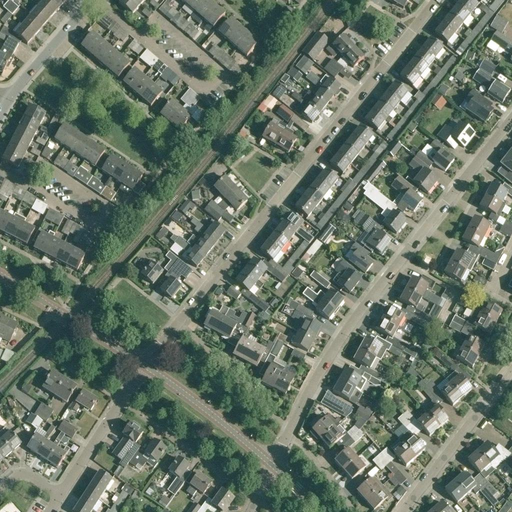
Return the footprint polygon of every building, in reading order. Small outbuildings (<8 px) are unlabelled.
[(17,5),(13,1),(12,3),(9,0),(3,8),(12,16),(20,6),(18,4),(17,5)] [(48,0),(45,0),(39,7),(51,18),(59,9),(48,0)] [(66,0),(48,0),(59,9),(66,0)] [(140,6),(132,0),(121,0),(118,4),(132,16),(140,6)] [(159,6),(153,0),(149,4),(156,10),(160,6),(159,6)] [(171,22),(177,14),(178,14),(172,8),(171,9),(168,7),(170,5),(169,5),(172,0),(167,0),(158,11),(171,22)] [(205,0),(189,0),(185,5),(194,13),(205,0)] [(207,0),(205,0),(194,13),(203,20),(215,7),(207,0)] [(391,0),(390,1),(403,9),(408,0),(391,0)] [(470,0),(462,0),(458,5),(470,15),(478,6),(470,0)] [(489,3),(486,8),(494,15),(504,2),(501,0),(497,0),(493,6),(489,3)] [(470,15),(458,5),(450,15),(463,25),(470,15)] [(39,7),(31,17),(43,27),(51,18),(39,7)] [(225,15),(215,7),(203,20),(213,29),(225,15)] [(494,15),(486,8),(483,11),(486,14),(479,23),(484,27),(494,15)] [(148,19),(152,15),(144,9),(141,13),(148,19)] [(4,25),(11,17),(7,14),(0,22),(4,25)] [(177,14),(171,22),(180,29),(186,22),(177,14)] [(450,15),(443,24),(455,34),(463,25),(450,15)] [(104,27),(110,20),(107,16),(101,24),(104,27)] [(43,27),(31,17),(23,25),(35,36),(43,27)] [(501,35),(508,23),(496,17),(490,28),(501,35)] [(228,42),(240,28),(230,20),(219,34),(228,42)] [(186,22),(180,29),(189,37),(195,30),(196,29),(190,24),(189,25),(186,22)] [(484,27),(479,23),(473,30),(466,25),(465,27),(471,33),(472,32),(477,36),(484,27)] [(120,40),(126,33),(116,24),(110,32),(114,35),(113,36),(118,41),(119,40),(120,40)] [(455,34),(443,24),(435,33),(448,43),(455,34)] [(35,36),(23,25),(15,35),(27,45),(35,36)] [(249,36),(240,28),(228,42),(237,50),(249,36)] [(198,33),(195,30),(189,37),(192,40),(198,33)] [(471,33),(464,41),(469,45),(477,36),(472,32),(471,33)] [(0,39),(6,42),(8,38),(0,33),(0,39)] [(126,33),(120,40),(123,43),(129,36),(126,33)] [(90,55),(102,42),(93,34),(81,47),(90,55)] [(503,50),(504,50),(511,55),(511,58),(511,61),(511,43),(509,42),(501,37),(501,38),(495,34),(489,44),(495,48),(496,46),(503,50)] [(318,35),(303,54),(312,61),(327,42),(318,35)] [(237,50),(246,57),(247,58),(258,44),(249,36),(237,50)] [(343,57),(353,48),(342,37),(333,46),(331,44),(325,50),(331,56),(338,52),(343,57)] [(6,57),(0,53),(0,71),(3,73),(10,59),(19,45),(16,43),(8,38),(6,42),(3,48),(9,51),(6,57)] [(430,39),(423,49),(435,59),(443,50),(430,39)] [(138,56),(144,49),(134,40),(128,48),(134,53),(138,56)] [(469,45),(464,41),(456,51),(461,55),(469,45)] [(102,42),(90,55),(99,63),(111,50),(102,42)] [(353,48),(343,57),(354,68),(364,59),(353,48)] [(423,49),(415,58),(428,68),(435,59),(423,49)] [(111,50),(99,63),(108,71),(120,57),(111,50)] [(221,51),(220,50),(213,58),(223,66),(230,58),(221,50),(221,51)] [(152,68),(158,61),(148,53),(141,61),(148,67),(149,65),(152,68)] [(120,57),(108,71),(118,79),(129,66),(120,57)] [(300,71),(308,61),(303,57),(295,67),(300,71)] [(444,66),(449,70),(457,61),(452,57),(444,66)] [(236,63),(230,58),(223,66),(234,76),(238,68),(235,65),(236,63)] [(415,58),(407,68),(420,78),(428,68),(415,58)] [(332,60),(328,65),(338,73),(343,68),(332,60)] [(158,61),(152,68),(151,69),(157,74),(158,73),(161,76),(160,76),(161,77),(168,69),(158,61)] [(484,61),(479,69),(490,76),(495,68),(484,61)] [(443,68),(437,76),(441,80),(449,70),(444,66),(444,67),(440,63),(438,65),(443,68)] [(338,73),(328,65),(323,70),(334,79),(338,73)] [(420,78),(407,68),(400,77),(412,87),(420,78)] [(168,69),(161,77),(166,82),(167,81),(170,84),(177,77),(168,69)] [(132,92),(144,78),(134,70),(123,84),(132,92)] [(461,71),(457,78),(465,81),(468,75),(461,71)] [(319,86),(332,97),(334,95),(335,96),(337,96),(339,94),(339,92),(338,91),(340,88),(330,80),(329,80),(325,77),(321,81),(311,73),(306,79),(312,83),(315,80),(321,84),(319,86)] [(502,104),(510,91),(496,82),(483,74),(478,82),(490,91),(488,94),(502,104)] [(437,76),(429,85),(434,89),(441,80),(437,76)] [(153,86),(144,78),(132,92),(141,100),(153,86)] [(325,106),(332,97),(319,86),(321,84),(315,80),(312,83),(318,88),(312,95),(325,106)] [(395,83),(387,93),(400,103),(409,111),(409,110),(414,114),(424,102),(416,95),(414,98),(417,101),(412,106),(403,99),(407,93),(395,83)] [(434,89),(429,85),(422,95),(418,92),(416,95),(424,102),(434,89)] [(162,94),(153,86),(141,100),(151,108),(162,94)] [(186,105),(195,94),(190,90),(181,101),(186,105)] [(470,105),(466,110),(485,123),(492,111),(480,103),(483,98),(473,91),(465,102),(470,105)] [(297,101),(301,97),(295,93),(292,97),(297,101)] [(400,103),(387,93),(380,102),(392,112),(400,103)] [(195,94),(186,105),(181,110),(170,124),(179,132),(198,109),(194,106),(200,99),(195,94)] [(306,102),(301,97),(297,101),(301,104),(303,106),(305,104),(318,115),(325,106),(312,95),(306,102)] [(264,105),(268,108),(271,110),(277,102),(270,96),(263,105),(264,105)] [(445,96),(437,105),(443,110),(451,101),(445,96)] [(170,124),(181,110),(172,102),(160,116),(170,124)] [(380,102),(372,111),(385,122),(385,121),(388,124),(394,129),(399,133),(406,123),(402,120),(396,127),(390,122),(392,120),(388,117),(392,112),(380,102)] [(303,106),(301,104),(294,113),(300,117),(301,116),(311,124),(313,122),(314,123),(316,122),(319,120),(318,117),(317,116),(318,115),(305,104),(303,106)] [(24,118),(40,126),(45,115),(30,107),(24,118)] [(293,115),(283,107),(277,114),(288,122),(293,116),(293,115)] [(409,111),(402,120),(406,123),(414,114),(409,110),(409,111)] [(385,122),(372,111),(365,121),(377,131),(385,122)] [(56,113),(47,129),(47,130),(51,132),(57,121),(60,115),(56,113)] [(290,121),(301,130),(305,133),(309,127),(293,115),(290,121)] [(24,118),(18,129),(34,137),(40,126),(24,118)] [(283,133),(276,129),(279,123),(274,119),(270,125),(262,138),(275,146),(283,133)] [(464,148),(474,135),(459,124),(452,133),(444,127),(437,136),(454,150),(458,144),(464,148)] [(65,147),(74,133),(64,126),(54,140),(65,147)] [(352,136),(365,146),(372,137),(360,127),(352,136)] [(47,130),(47,129),(43,128),(41,132),(49,136),(51,132),(47,130)] [(18,129),(13,139),(29,148),(34,137),(18,129)] [(283,133),(275,146),(288,154),(296,141),(290,137),(293,133),(289,131),(285,129),(283,133)] [(399,133),(394,129),(387,138),(391,142),(399,133)] [(74,133),(65,147),(75,154),(84,139),(74,133)] [(352,136),(345,146),(357,156),(365,146),(352,136)] [(44,147),(46,142),(38,138),(36,143),(44,147)] [(13,139),(7,150),(23,158),(29,148),(13,139)] [(95,146),(84,139),(75,154),(85,160),(95,146)] [(415,158),(429,168),(433,163),(445,172),(454,161),(441,151),(444,148),(435,141),(430,147),(433,150),(432,151),(427,157),(414,147),(409,153),(416,158),(415,158)] [(374,154),(379,158),(387,148),(386,148),(387,146),(383,142),(382,144),(379,148),(377,146),(372,152),(374,154)] [(402,147),(395,142),(386,153),(393,158),(402,147)] [(95,146),(85,160),(98,169),(107,157),(103,155),(105,153),(95,146)] [(345,146),(337,155),(350,165),(357,156),(345,146)] [(52,152),(46,148),(42,157),(47,160),(52,152)] [(38,157),(41,153),(32,149),(30,153),(38,157)] [(23,158),(7,150),(2,161),(17,169),(23,158)] [(511,151),(501,165),(510,172),(504,179),(511,184),(511,151)] [(374,154),(367,163),(371,167),(379,158),(374,154)] [(350,165),(337,155),(330,165),(342,175),(350,165)] [(63,171),(68,163),(69,162),(62,158),(62,159),(58,156),(53,164),(63,171)] [(107,157),(98,169),(112,179),(122,164),(112,157),(110,160),(107,157)] [(407,178),(404,181),(417,191),(419,188),(428,194),(438,182),(426,172),(429,169),(429,168),(415,158),(409,165),(420,174),(414,183),(407,178)] [(33,168),(35,164),(27,160),(25,164),(33,168)] [(383,169),(386,166),(379,161),(369,174),(374,178),(382,168),(383,169)] [(68,163),(63,171),(73,177),(79,170),(68,163)] [(367,163),(359,173),(364,176),(371,167),(367,163)] [(132,171),(122,164),(112,179),(122,185),(132,171)] [(79,170),(73,177),(87,187),(93,178),(83,171),(83,170),(80,168),(79,170)] [(142,177),(132,171),(122,185),(138,195),(146,186),(139,182),(142,177)] [(317,180),(329,190),(337,181),(325,171),(317,180)] [(349,179),(347,182),(354,188),(364,176),(359,173),(356,176),(354,175),(350,180),(349,179)] [(417,191),(404,181),(400,177),(392,187),(406,198),(397,208),(404,213),(408,207),(414,212),(418,207),(419,208),(421,207),(423,205),(423,203),(422,202),(414,195),(417,191)] [(93,178),(87,187),(94,191),(100,195),(106,188),(99,183),(96,181),(96,180),(93,178)] [(225,200),(235,190),(224,178),(214,188),(225,200)] [(317,180),(309,190),(322,200),(329,190),(317,180)] [(0,190),(0,195),(9,200),(11,197),(10,197),(16,186),(5,181),(0,190)] [(354,188),(347,182),(340,191),(342,193),(339,198),(344,202),(354,188)] [(371,201),(372,200),(385,210),(381,215),(387,220),(383,225),(396,235),(405,223),(394,213),(397,209),(378,194),(378,192),(368,184),(363,190),(366,192),(363,195),(371,201)] [(491,185),(485,196),(502,205),(507,194),(491,185)] [(16,186),(10,197),(11,197),(21,203),(22,201),(27,192),(20,189),(20,188),(16,186)] [(106,188),(100,195),(104,198),(105,197),(111,201),(112,200),(118,191),(115,194),(109,190),(106,188)] [(246,202),(235,190),(225,200),(236,212),(246,202)] [(322,200),(309,190),(302,199),(314,209),(322,200)] [(26,194),(22,201),(28,205),(32,207),(36,200),(37,199),(26,194)] [(502,205),(485,196),(479,208),(491,214),(488,219),(495,223),(501,213),(498,212),(502,205)] [(339,198),(331,207),(336,211),(344,202),(339,198)] [(314,209),(302,199),(294,208),(303,215),(302,216),(308,222),(310,220),(307,218),(314,209)] [(32,207),(31,210),(39,215),(40,213),(43,214),(47,206),(36,200),(32,207)] [(193,205),(187,201),(179,211),(184,215),(193,205)] [(207,206),(221,217),(225,212),(211,201),(207,206)] [(221,217),(207,206),(203,211),(217,222),(221,217)] [(331,207),(324,217),(329,220),(336,211),(331,207)] [(49,209),(44,220),(47,221),(55,225),(58,227),(59,225),(64,217),(53,211),(49,209)] [(177,223),(182,217),(176,212),(171,218),(177,223)] [(380,255),(390,241),(378,233),(382,228),(361,212),(353,222),(365,231),(364,233),(371,238),(366,245),(380,255)] [(12,219),(2,213),(0,216),(0,232),(4,235),(13,219),(12,219)] [(304,241),(309,245),(318,233),(313,229),(309,235),(308,235),(307,235),(299,228),(302,224),(290,214),(282,224),(295,234),(304,241)] [(13,219),(4,235),(15,240),(23,224),(25,221),(14,215),(12,219),(13,219)] [(329,220),(324,217),(317,226),(316,225),(315,227),(320,231),(329,220)] [(474,218),(468,229),(484,238),(490,227),(474,218)] [(67,220),(61,233),(67,237),(69,233),(74,225),(74,224),(67,220)] [(203,231),(217,242),(225,233),(214,225),(212,228),(208,225),(205,229),(193,220),(190,224),(196,228),(199,224),(205,229),(203,231)] [(510,238),(511,234),(511,224),(505,221),(499,232),(510,238)] [(23,224),(15,240),(26,246),(34,230),(23,224)] [(199,224),(196,228),(194,231),(199,235),(196,239),(210,251),(217,242),(203,231),(205,229),(199,224)] [(282,224),(275,233),(287,243),(295,234),(282,224)] [(74,225),(69,233),(79,239),(80,239),(82,233),(84,230),(74,225)] [(484,260),(496,266),(504,249),(499,246),(494,255),(479,247),(484,238),(468,229),(462,241),(470,246),(468,251),(478,257),(484,260)] [(53,239),(55,235),(54,235),(50,233),(48,236),(48,235),(47,237),(42,234),(41,234),(38,232),(32,242),(36,244),(33,249),(44,255),(53,239)] [(275,233),(267,242),(280,252),(287,243),(275,233)] [(85,245),(90,247),(94,239),(89,237),(85,245)] [(182,246),(185,242),(178,237),(173,244),(185,253),(182,258),(186,261),(196,269),(203,260),(189,249),(188,251),(182,246)] [(63,245),(53,239),(44,255),(55,261),(63,245)] [(190,246),(185,242),(182,246),(188,251),(189,249),(203,260),(210,251),(196,239),(190,246)] [(345,258),(350,262),(365,274),(373,265),(362,257),(366,252),(350,239),(347,242),(354,247),(350,252),(345,258)] [(304,241),(297,251),(302,254),(309,245),(304,241)] [(312,257),(322,245),(316,241),(307,253),(312,257)] [(280,252),(267,242),(260,252),(272,262),(280,252)] [(74,250),(63,245),(55,261),(66,266),(74,250)] [(85,256),(74,250),(66,266),(77,272),(85,256)] [(302,254),(297,251),(289,260),(296,266),(300,261),(298,259),(302,254)] [(450,263),(466,271),(470,273),(478,257),(468,251),(465,256),(456,252),(450,263)] [(168,273),(178,260),(169,253),(165,258),(170,262),(163,270),(168,273)] [(138,267),(143,272),(140,276),(152,285),(161,273),(149,264),(144,259),(138,267)] [(178,260),(168,273),(172,277),(179,269),(184,273),(187,268),(178,260)] [(296,266),(289,260),(282,269),(278,266),(275,270),(286,279),(296,266)] [(496,266),(484,260),(481,265),(493,272),(496,266)] [(252,261),(244,272),(257,282),(266,271),(270,275),(270,274),(282,283),(286,279),(275,270),(264,261),(260,266),(252,261)] [(349,295),(359,281),(349,273),(352,269),(343,262),(335,271),(343,278),(337,286),(349,295)] [(466,271),(450,263),(444,274),(460,283),(466,271)] [(257,282),(244,272),(235,282),(244,289),(240,294),(241,294),(265,313),(269,316),(273,312),(269,308),(262,301),(260,302),(248,293),(257,282)] [(313,279),(312,280),(326,290),(330,285),(316,275),(314,273),(311,276),(313,279)] [(482,291),(487,282),(475,276),(472,282),(476,283),(472,291),(482,291)] [(422,277),(418,283),(427,287),(431,290),(435,284),(422,277)] [(427,287),(418,283),(411,279),(405,290),(421,299),(422,298),(436,306),(442,309),(448,298),(442,295),(440,299),(425,292),(427,287)] [(171,300),(180,288),(170,280),(160,291),(171,300)] [(241,294),(240,294),(231,287),(226,293),(235,301),(241,294)] [(421,299),(405,290),(399,301),(415,310),(421,313),(423,308),(418,305),(421,299)] [(319,292),(316,296),(336,311),(343,302),(330,292),(326,297),(319,292)] [(336,311),(316,296),(312,300),(319,305),(315,310),(328,320),(336,311)] [(468,310),(471,304),(460,298),(456,304),(468,310)] [(295,311),(303,315),(310,319),(313,313),(298,305),(295,311)] [(475,307),(472,313),(495,324),(501,313),(484,305),(481,311),(475,307)] [(216,333),(228,310),(222,306),(219,313),(210,308),(204,319),(207,320),(204,327),(216,333)] [(384,315),(382,320),(398,329),(402,322),(407,325),(409,321),(411,322),(419,326),(418,327),(429,333),(432,327),(421,320),(414,316),(405,311),(403,310),(400,315),(388,308),(388,309),(386,308),(384,309),(382,312),(383,314),(384,315)] [(234,313),(228,310),(216,333),(229,339),(232,333),(237,336),(242,327),(242,326),(237,323),(236,325),(230,322),(234,313)] [(303,315),(295,311),(293,310),(289,317),(300,322),(303,315)] [(248,313),(242,326),(242,327),(248,330),(255,316),(248,313)] [(495,324),(472,313),(468,320),(470,321),(466,327),(474,331),(475,329),(489,336),(495,324)] [(435,321),(424,315),(421,320),(432,327),(435,321)] [(18,325),(1,316),(0,317),(0,338),(9,343),(18,325)] [(451,322),(464,329),(466,323),(454,317),(451,322)] [(398,329),(382,320),(379,325),(378,324),(376,324),(374,328),(374,330),(376,331),(387,337),(385,342),(384,343),(386,344),(402,353),(402,352),(415,359),(420,349),(416,346),(414,350),(393,338),(398,329)] [(298,332),(314,340),(319,329),(304,321),(298,332)] [(432,327),(429,333),(435,336),(441,324),(435,321),(432,327)] [(464,329),(451,322),(449,328),(461,334),(464,329)] [(314,340),(298,332),(292,344),(308,352),(314,340)] [(244,361),(253,346),(247,343),(250,337),(244,334),(233,355),(244,361)] [(291,340),(279,334),(276,341),(287,347),(291,340)] [(468,338),(462,349),(478,357),(484,346),(468,338)] [(384,343),(385,342),(380,340),(376,345),(365,339),(359,350),(375,359),(381,348),(399,358),(402,353),(386,344),(384,343)] [(253,346),(244,361),(256,367),(267,346),(262,344),(259,349),(253,346)] [(478,357),(462,349),(456,361),(472,369),(478,357)] [(305,356),(293,350),(290,356),(302,362),(305,356)] [(375,359),(359,350),(353,362),(361,366),(358,371),(379,383),(382,377),(369,370),(375,359)] [(273,390),(282,373),(276,371),(279,365),(273,363),(275,358),(269,355),(260,372),(266,375),(262,384),(273,390)] [(450,384),(462,399),(472,390),(461,378),(465,373),(443,355),(439,361),(459,377),(457,378),(454,374),(446,381),(450,385),(450,384)] [(282,373),(273,390),(285,395),(297,372),(291,369),(287,376),(282,373)] [(412,369),(407,373),(412,379),(417,375),(412,369)] [(379,383),(358,371),(355,377),(345,371),(344,371),(342,371),(340,375),(341,377),(339,382),(355,391),(355,390),(359,393),(363,386),(359,384),(361,380),(376,388),(379,383)] [(55,396),(65,381),(52,373),(42,389),(55,396)] [(450,384),(450,385),(441,393),(430,381),(428,380),(424,384),(425,385),(426,385),(434,395),(441,403),(446,399),(453,407),(462,399),(450,384)] [(65,381),(55,396),(66,404),(76,388),(65,381)] [(425,385),(424,384),(422,381),(417,385),(429,399),(434,395),(426,385),(425,385)] [(355,391),(339,382),(336,386),(334,386),(331,391),(333,393),(332,393),(348,402),(355,391)] [(90,412),(97,401),(83,392),(78,401),(75,400),(70,408),(76,412),(80,406),(90,412)] [(333,404),(344,411),(346,405),(335,399),(333,404)] [(426,415),(439,429),(448,420),(432,402),(423,410),(427,415),(426,415)] [(42,404),(35,416),(47,423),(54,412),(42,404)] [(344,411),(333,404),(330,409),(341,416),(344,411)] [(367,422),(371,415),(360,409),(356,416),(367,422)] [(439,429),(426,415),(417,423),(407,411),(402,416),(418,434),(422,430),(429,437),(439,429)] [(42,422),(31,415),(26,423),(37,430),(42,422)] [(418,434),(402,416),(397,420),(409,433),(400,442),(403,446),(416,459),(425,451),(413,438),(418,434)] [(11,419),(6,424),(13,431),(18,427),(11,419)] [(320,441),(334,428),(325,419),(312,431),(320,441)] [(58,430),(72,439),(77,431),(63,422),(58,430)] [(129,464),(139,450),(140,448),(136,444),(143,434),(138,430),(140,427),(134,423),(132,425),(131,425),(130,426),(128,424),(124,429),(126,431),(123,435),(126,437),(117,449),(126,455),(122,461),(127,465),(129,464)] [(38,456),(46,443),(55,429),(52,426),(42,440),(35,436),(27,449),(38,456)] [(350,439),(359,431),(355,426),(346,435),(350,439)] [(7,436),(1,441),(12,453),(21,444),(6,427),(3,430),(7,436)] [(342,438),(334,428),(320,441),(329,450),(342,438)] [(359,431),(350,439),(354,444),(364,435),(359,431)] [(46,443),(38,456),(48,462),(56,449),(60,443),(64,437),(59,434),(55,440),(56,441),(52,447),(46,443)] [(12,453),(1,441),(0,439),(0,457),(3,460),(12,453)] [(63,453),(56,449),(48,462),(58,469),(70,450),(73,444),(70,442),(66,447),(63,453)] [(161,445),(160,446),(154,442),(145,455),(156,463),(166,450),(164,449),(164,448),(161,445)] [(498,447),(494,453),(486,444),(477,453),(489,466),(493,470),(499,465),(503,461),(506,459),(511,465),(511,455),(499,446),(498,447)] [(416,459),(403,446),(394,454),(406,468),(416,459)] [(139,450),(129,464),(135,468),(138,465),(143,468),(147,462),(143,459),(144,457),(137,452),(139,450)] [(343,472),(357,459),(348,450),(334,462),(343,472)] [(382,454),(386,458),(390,463),(395,459),(386,450),(382,454)] [(489,466),(477,453),(467,461),(479,474),(475,478),(493,497),(497,493),(485,480),(488,477),(483,471),(489,466)] [(386,458),(382,454),(372,463),(376,467),(386,458)] [(390,463),(386,458),(376,467),(381,472),(385,467),(390,463)] [(357,459),(343,472),(351,481),(365,469),(357,459)] [(175,497),(180,489),(181,489),(188,479),(184,476),(189,468),(178,460),(169,472),(177,478),(167,491),(175,497)] [(390,463),(385,467),(394,477),(399,472),(390,463)] [(121,478),(127,471),(121,465),(115,472),(121,478)] [(98,472),(92,483),(105,491),(112,481),(98,472)] [(203,495),(212,484),(199,474),(190,486),(191,487),(187,493),(193,498),(198,491),(203,495)] [(464,474),(455,482),(467,496),(473,491),(476,495),(480,492),(488,501),(493,497),(475,478),(471,482),(464,474)] [(365,502),(379,490),(370,481),(357,493),(365,502)] [(467,496),(455,482),(445,490),(457,504),(467,496)] [(105,491),(92,483),(85,493),(99,501),(105,491)] [(118,499),(123,503),(128,495),(130,496),(133,491),(125,485),(121,491),(122,492),(120,496),(116,494),(114,497),(115,497),(117,499),(118,499)] [(379,490),(365,502),(374,511),(386,501),(388,502),(392,499),(392,498),(392,497),(387,493),(384,495),(379,490)] [(224,511),(233,500),(222,491),(211,505),(218,510),(216,511),(224,511)] [(85,493),(79,503),(92,511),(99,501),(85,493)] [(117,499),(115,497),(111,503),(114,505),(111,509),(115,511),(117,511),(123,503),(118,499),(117,499)] [(92,511),(79,503),(72,511),(92,511)] [(198,511),(201,508),(194,503),(188,511),(198,511)] [(449,511),(441,503),(431,511),(449,511)]
